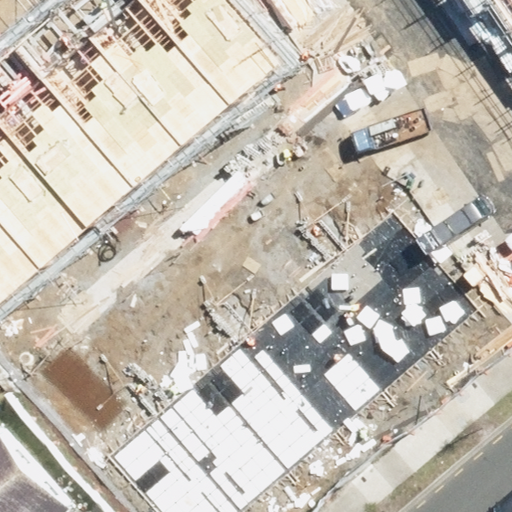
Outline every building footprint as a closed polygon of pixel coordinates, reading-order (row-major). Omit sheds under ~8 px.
[(216,0),(175,0),(166,4),(184,48),(229,31),(216,0)] [(453,0),(361,0),(183,80),(233,193),(489,79),(453,0)] [(511,0),(491,0),(511,28),(511,0)] [(173,239),(46,344),(142,460),(213,401),(195,379),(250,333),(173,239)] [(0,511),(86,511),(93,505),(14,423),(0,435),(0,511)]
